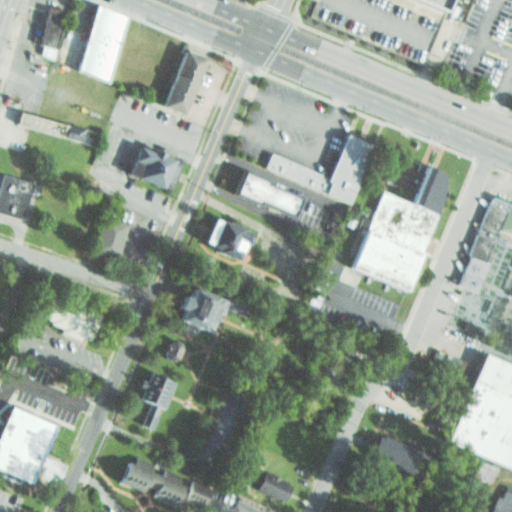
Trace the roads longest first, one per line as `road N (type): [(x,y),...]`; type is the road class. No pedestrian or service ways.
road 1 (residential): [(280,0),(62,511)]
road 2 (secondary): [(134,0),(511,160)]
road 3 (residential): [(490,151),(415,340),(393,378),(356,406),(310,511)]
road 4 (secondary): [(511,131),(198,0)]
road 5 (residential): [(0,246),(152,293)]
